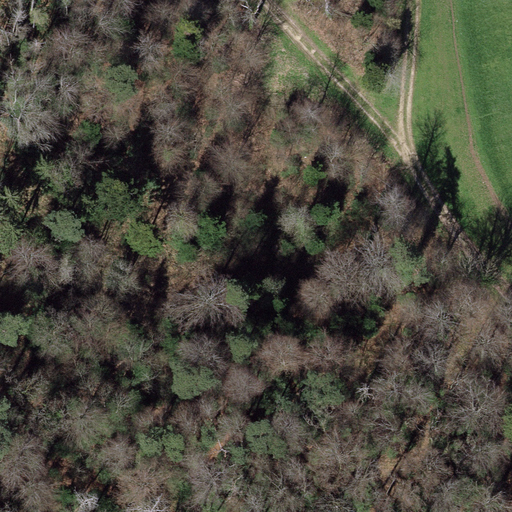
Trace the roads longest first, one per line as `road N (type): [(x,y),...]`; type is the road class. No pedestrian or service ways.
road 1 (track): [(511,295),(480,266),(407,158),(413,0)]
road 2 (track): [(407,158),(265,0)]
